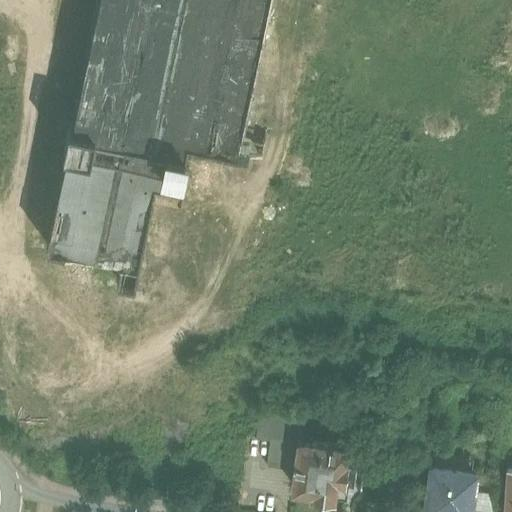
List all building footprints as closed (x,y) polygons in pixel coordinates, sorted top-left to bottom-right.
[(266,146),(296,0),(95,0),(81,71),(85,72),(75,119),(71,118),(70,124),(70,123),(69,125),(70,126),(68,137),(67,137),(67,139),(66,144),(69,145),(53,222),(52,221),(49,239),(66,243),(66,242),(123,254),(119,271),(134,275),(155,172),(182,178),(192,131),(266,146)] [(408,401),(310,387),(308,399),(409,415),(408,401)] [(306,417),(261,410),(257,437),(271,439),(272,438),(301,442),(301,441),(303,441),(306,417)] [(301,442),(272,438),(271,439),(268,463),(297,468),(301,442)] [(303,441),(301,441),(301,442),(297,468),(295,486),(314,489),(313,493),(332,496),(333,495),(345,498),(349,483),(355,484),(357,466),(346,464),(346,462),(344,461),(346,446),(303,441)] [(471,511),(477,473),(433,467),(427,511),(436,511),(471,511)]
